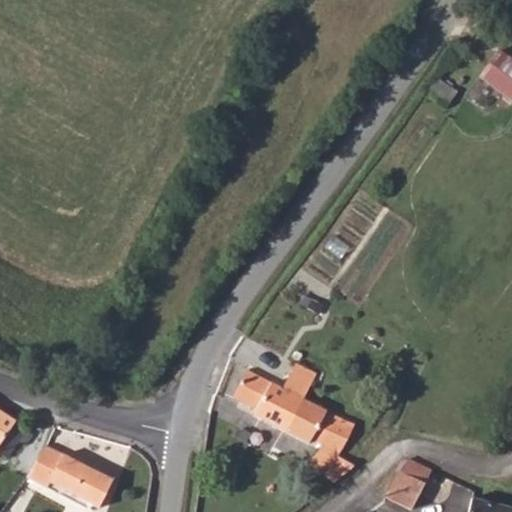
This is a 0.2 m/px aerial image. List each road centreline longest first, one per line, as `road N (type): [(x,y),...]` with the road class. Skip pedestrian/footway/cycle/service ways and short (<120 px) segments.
road 1 (unclassified): [(449,0),(226,314),(190,386),(181,426)]
road 2 (unclassified): [(0,378),(181,426)]
